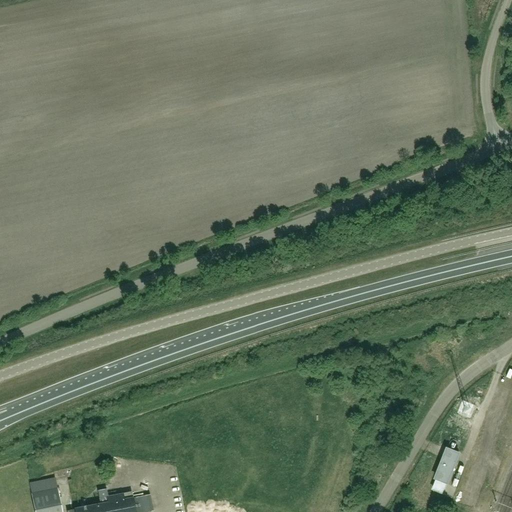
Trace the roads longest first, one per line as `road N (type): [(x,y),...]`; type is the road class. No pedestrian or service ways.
road 1 (unclassified): [(0,342),(499,147)]
road 2 (unclassified): [(0,377),(242,301),(511,232)]
road 3 (trunk): [(29,408),(229,335),(511,258)]
road 4 (unclassified): [(374,511),(450,393),(511,344)]
road 5 (unclassified): [(499,147),(484,79),(507,0)]
